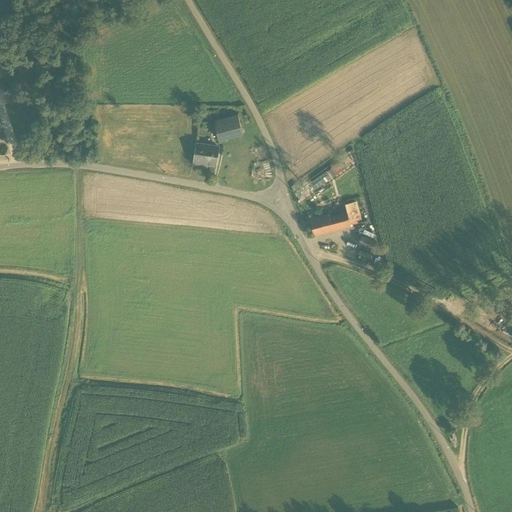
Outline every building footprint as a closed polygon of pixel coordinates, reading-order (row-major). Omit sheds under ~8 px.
[(0,0),(0,13),(11,11),(8,0),(0,0)] [(8,103),(18,99),(13,88),(4,91),(8,103)] [(197,116),(197,124),(209,122),(208,115),(197,116)] [(243,135),(237,115),(213,122),(218,141),(243,135)] [(215,166),(218,146),(197,142),(193,165),(202,166),(203,165),(215,166)] [(310,220),(314,235),(350,226),(349,222),(358,220),(353,203),(345,205),(347,212),(329,217),(328,215),(310,220)] [(361,236),(357,245),(372,252),(376,243),(361,236)]
